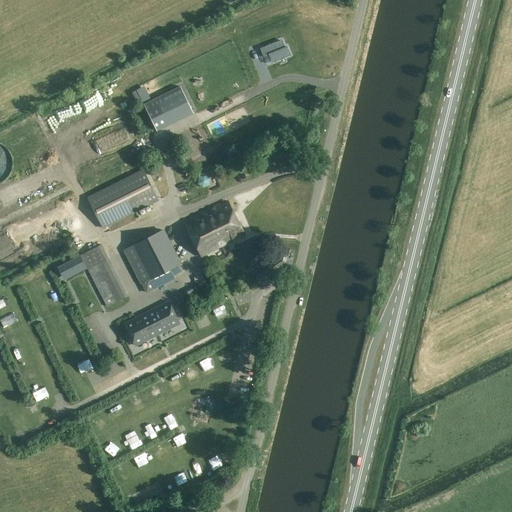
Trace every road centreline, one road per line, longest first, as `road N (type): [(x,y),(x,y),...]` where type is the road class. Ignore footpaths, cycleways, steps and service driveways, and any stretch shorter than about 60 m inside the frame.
road 1 (unclassified): [(239,511),(363,0)]
road 2 (primary): [(350,511),(474,0)]
road 3 (unknown): [(168,213),(109,238),(128,289),(149,301),(178,293),(187,278),(185,249)]
road 4 (unknown): [(321,176),(282,173),(168,213)]
